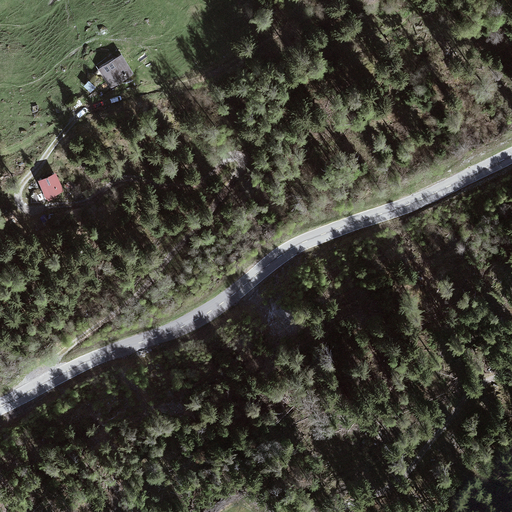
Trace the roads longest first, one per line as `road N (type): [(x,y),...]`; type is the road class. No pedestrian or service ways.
road 1 (track): [(54,378),(58,356),(151,278),(210,213),(241,163),(227,156),(183,189),(120,178),(84,202),(24,208),(22,184),(88,108)]
road 2 (tertiary): [(511,154),(413,202),(302,242),(182,326),(82,363),(0,406)]
road 3 (track): [(88,108),(242,59),(308,0)]
road 4 (track): [(511,368),(479,380),(415,463),(335,511)]
